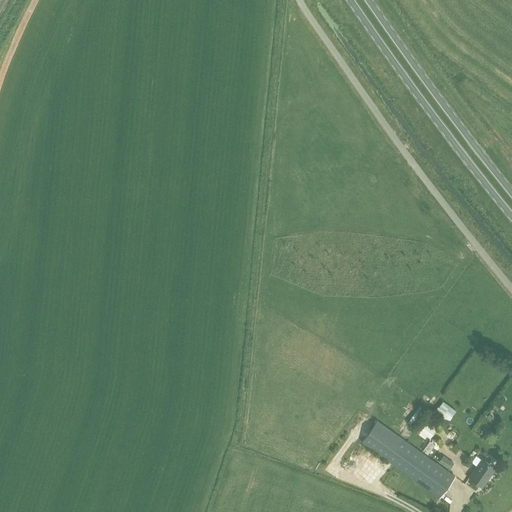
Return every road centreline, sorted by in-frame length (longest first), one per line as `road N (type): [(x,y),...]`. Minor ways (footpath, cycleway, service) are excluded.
road 1 (track): [(511,288),(298,0)]
road 2 (primary): [(350,0),(511,216)]
road 3 (primary): [(511,195),(369,0)]
